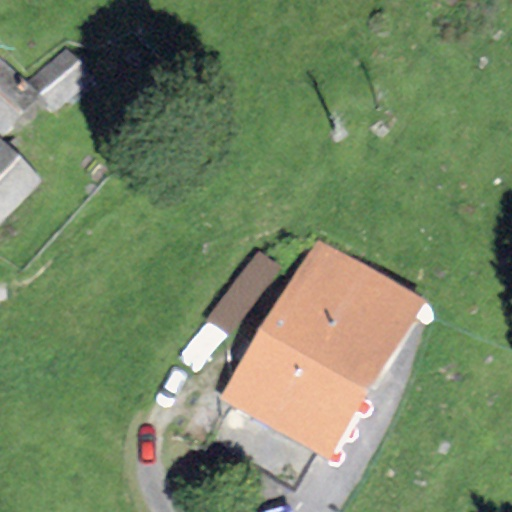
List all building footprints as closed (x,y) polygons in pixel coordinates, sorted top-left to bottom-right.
[(71,59),(37,84),(62,118),(96,94),(71,59)] [(42,113),(0,73),(0,133),(12,145),(42,113)] [(0,149),(0,222),(36,190),(0,149)] [(424,313),(318,248),(218,409),(325,474),(424,313)] [(256,261),(199,328),(219,345),(276,278),(256,261)]
